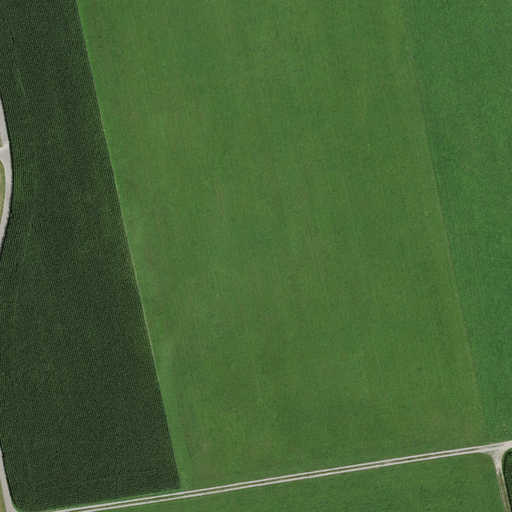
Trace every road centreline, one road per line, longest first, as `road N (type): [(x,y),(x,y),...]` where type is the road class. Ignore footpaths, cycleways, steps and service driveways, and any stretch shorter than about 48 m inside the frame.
road 1 (track): [(69,511),(511,442)]
road 2 (track): [(0,116),(9,180),(0,238)]
